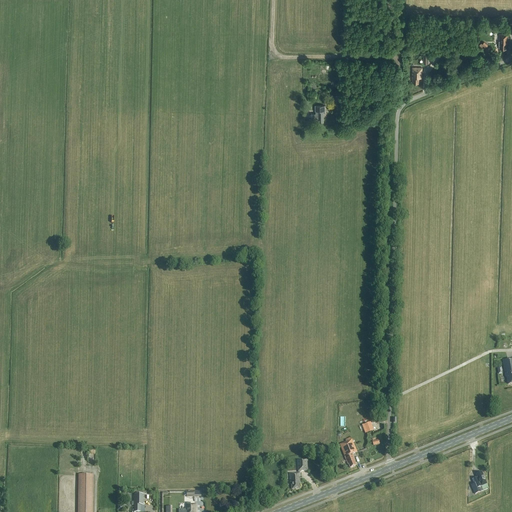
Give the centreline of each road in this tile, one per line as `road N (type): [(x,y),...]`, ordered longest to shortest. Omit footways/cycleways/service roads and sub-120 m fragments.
road 1 (unclassified): [(390,468),(400,107),(511,59)]
road 2 (track): [(397,57),(279,55),(274,0)]
road 3 (primary): [(390,468),(511,418)]
